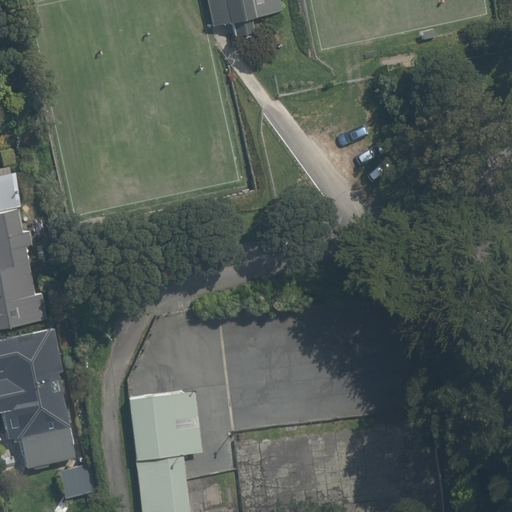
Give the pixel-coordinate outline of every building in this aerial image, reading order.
[(230,22),(233,36),(253,32),(250,18),(281,11),(278,0),(205,0),(211,26),(228,22),(230,22)] [(0,207),(19,204),(14,172),(8,173),(7,166),(0,167),(0,207)] [(0,326),(44,317),(39,292),(32,293),(14,208),(0,211),(0,326)] [(58,370),(50,327),(0,335),(0,429),(4,428),(6,438),(17,436),(22,467),(73,458),(57,370),(58,370)] [(127,397),(139,511),(187,511),(180,452),(199,450),(192,390),(193,390),(193,389),(127,397)] [(58,469),(63,498),(96,491),(91,462),(58,469)]
